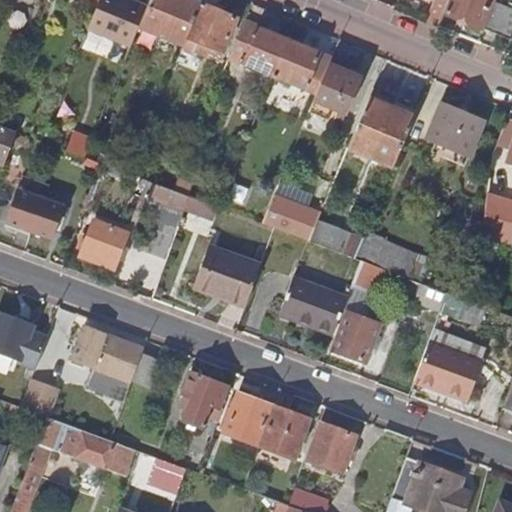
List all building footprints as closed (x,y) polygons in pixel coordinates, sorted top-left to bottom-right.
[(150,0),(139,27),(183,45),(201,3),(194,0),(150,0)] [(447,0),(435,0),(426,21),(439,26),(445,12),(450,1),(447,0)] [(445,12),(511,40),(511,38),(511,9),(493,1),(494,0),(449,0),(450,1),(445,12)] [(238,18),(201,3),(183,45),(182,49),(194,55),(196,52),(208,57),(212,48),(224,52),(238,18)] [(230,58),(273,75),(287,40),(244,22),(230,58)] [(319,54),(287,40),(273,75),(305,88),(310,77),(314,79),(319,69),(314,67),(319,54)] [(363,79),(329,64),(314,101),(348,115),(363,79)] [(414,117),(368,99),(348,149),(394,168),(414,117)] [(435,124),(476,141),(484,121),(442,104),(435,124)] [(511,118),(509,117),(498,145),(511,150),(511,151),(509,161),(511,161),(511,118)] [(0,161),(4,163),(16,131),(0,124),(0,161)] [(138,216),(176,231),(189,195),(176,190),(152,182),(138,216)] [(4,221),(52,239),(64,206),(16,189),(4,221)] [(511,217),(511,206),(491,200),(486,234),(506,240),(511,217)] [(304,217),(271,204),(264,223),(276,228),(296,236),(304,217)] [(318,223),(304,217),(296,236),(311,241),(318,223)] [(79,255),(114,268),(127,234),(91,221),(79,255)] [(352,235),(319,221),(318,223),(311,241),(357,259),(362,246),(350,240),(352,235)] [(383,244),(365,237),(362,246),(357,259),(360,260),(363,261),(374,265),(383,244)] [(383,244),(374,265),(375,265),(410,278),(419,254),(384,241),(383,244)] [(194,288),(246,307),(261,265),(210,246),(194,288)] [(359,305),(375,265),(374,265),(363,261),(348,299),(348,301),(359,305)] [(280,316),(334,338),(348,301),(348,299),(294,279),(280,316)] [(0,356),(35,369),(43,347),(35,344),(42,328),(0,311),(0,356)] [(334,352),(366,364),(379,327),(375,324),(377,319),(372,317),(370,323),(347,315),(334,352)] [(131,382),(126,380),(139,347),(83,326),(71,358),(93,367),(85,387),(123,402),(131,382)] [(480,365),(428,345),(414,382),(465,402),(480,365)] [(160,362),(141,355),(131,382),(150,389),(160,362)] [(212,420),(217,422),(222,409),(218,407),(226,386),(191,372),(182,393),(185,394),(180,408),(185,410),(182,421),(201,428),(204,417),(212,420)] [(30,381),(20,408),(43,417),(45,417),(47,418),(57,391),(30,381)] [(511,383),(509,391),(502,409),(511,412),(511,383)] [(490,408),(501,412),(502,409),(509,391),(496,387),(490,408)] [(223,433),(257,446),(273,407),(237,393),(223,433)] [(8,414),(41,427),(45,417),(43,417),(20,408),(11,404),(8,414)] [(307,419),(273,407),(257,446),(292,459),(307,419)] [(121,475),(131,449),(109,440),(47,418),(45,417),(41,427),(17,492),(9,511),(24,511),(49,449),(121,475)] [(205,435),(211,437),(217,422),(212,420),(205,435)] [(306,461),(340,475),(354,437),(320,424),(306,461)] [(0,466),(8,445),(0,441),(0,466)] [(146,482),(176,494),(185,469),(155,457),(146,482)] [(462,479),(406,458),(385,511),(408,511),(410,507),(425,511),(463,511),(469,495),(458,490),(462,479)] [(316,511),(326,511),(332,498),(297,485),(291,502),(316,511)]
